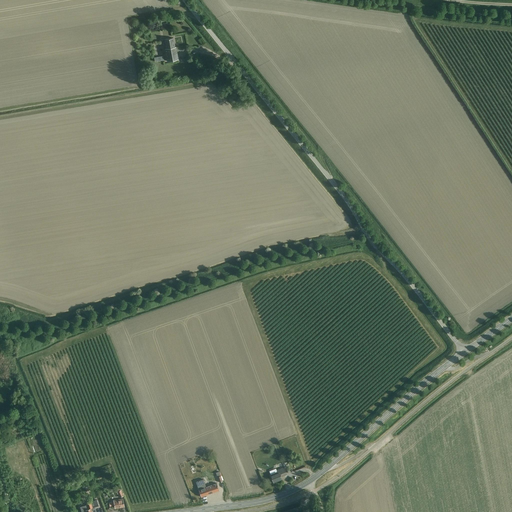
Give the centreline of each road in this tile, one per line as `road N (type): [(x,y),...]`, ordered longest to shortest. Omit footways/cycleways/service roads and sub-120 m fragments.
road 1 (unclassified): [(464,352),(184,0)]
road 2 (track): [(360,219),(309,255),(33,332),(0,327)]
road 3 (secondary): [(309,480),(464,352)]
road 4 (track): [(511,15),(374,0)]
road 5 (secondary): [(188,511),(273,498),(309,480)]
